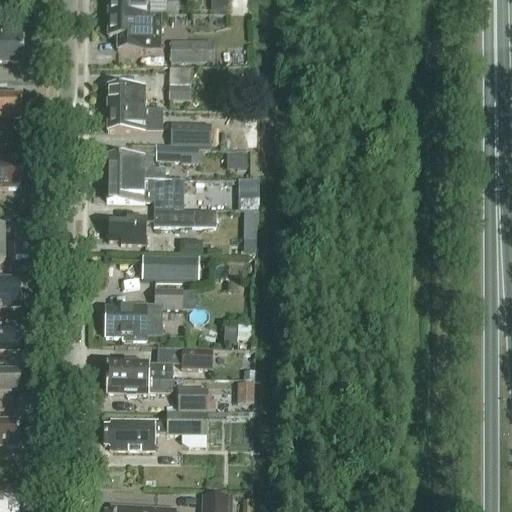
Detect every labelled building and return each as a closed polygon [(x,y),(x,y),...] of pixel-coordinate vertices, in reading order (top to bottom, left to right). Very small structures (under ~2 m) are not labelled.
[(108,0),(109,17),(146,17),(146,5),(167,5),(166,0),(108,0)] [(211,0),(212,14),(229,14),(228,0),(211,0)] [(109,17),(108,40),(117,40),(117,54),(161,54),(161,17),(146,17),(109,17)] [(0,65),(23,66),(23,39),(1,38),(2,33),(0,32),(0,65)] [(214,66),(213,45),(172,45),(172,66),(214,66)] [(192,72),(171,72),(170,102),(192,103),(192,72)] [(108,89),(108,112),(145,112),(145,89),(108,89)] [(0,119),(22,120),(22,97),(0,96),(0,119)] [(108,112),(108,135),(164,135),(164,112),(145,112),(108,112)] [(182,149),(211,150),(212,128),(171,127),(171,149),(182,149)] [(198,166),(198,153),(182,153),(182,149),(171,149),(156,149),(156,165),(198,166)] [(107,159),(107,182),(145,183),(144,172),(153,172),(153,160),(107,159)] [(228,159),(228,173),(249,173),(250,159),(228,159)] [(0,191),(22,192),(22,165),(0,165),(0,191)] [(154,213),(178,213),(198,213),(198,195),(178,194),(145,194),(145,183),(107,182),(107,206),(154,206),(154,213)] [(196,231),(196,214),(154,213),(154,231),(196,231)] [(257,217),(244,217),(244,231),(256,231),(257,217)] [(121,248),(146,249),(146,221),(127,220),(126,223),(109,222),(109,245),(121,245),(121,248)] [(207,248),(187,247),(187,257),(207,258),(207,248)] [(143,261),(143,283),(201,284),(201,262),(143,261)] [(0,311),(20,311),(21,281),(0,280),(0,311)] [(157,309),(157,312),(163,312),(184,313),(184,291),(157,291),(157,309)] [(106,310),(106,341),(122,341),(122,344),(147,344),(147,339),(163,340),(163,312),(157,312),(157,309),(147,309),(129,308),(129,311),(106,310)] [(230,348),(257,348),(257,327),(230,327),(230,348)] [(0,354),(18,354),(18,332),(0,332),(0,328),(0,354)] [(184,372),(214,372),(214,352),(184,352),(184,372)] [(106,371),(106,382),(173,383),(173,368),(149,368),(149,367),(108,367),(108,371),(106,371)] [(0,394),(20,394),(20,372),(0,371),(0,394)] [(254,384),(254,376),(244,375),(244,384),(254,384)] [(173,383),(106,382),(105,392),(108,393),(108,397),(149,398),(149,397),(173,398),(173,383)] [(238,386),(238,407),(254,407),(254,387),(238,386)] [(180,391),(179,414),(209,415),(209,392),(180,391)] [(105,428),(105,449),(111,449),(111,454),(155,454),(155,438),(181,438),(181,446),(186,451),(207,451),(207,438),(207,418),(167,418),(167,423),(111,423),(111,428),(105,428)] [(0,449),(19,450),(19,423),(0,422),(0,449)] [(0,511),(18,511),(19,499),(4,499),(4,496),(0,495),(0,511)] [(204,498),(203,511),(230,511),(231,499),(204,498)]
